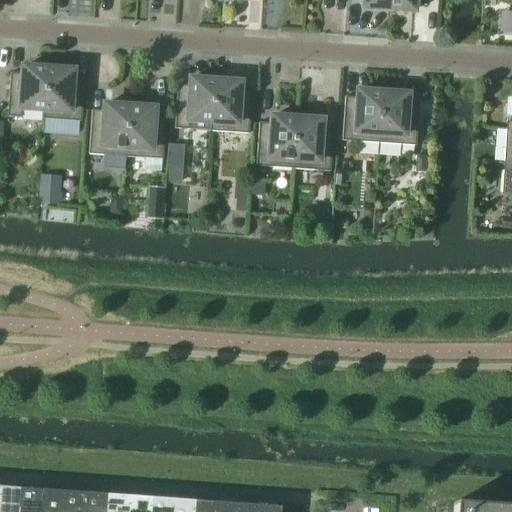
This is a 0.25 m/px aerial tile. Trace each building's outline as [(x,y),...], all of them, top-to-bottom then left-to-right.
[(351,0),(363,1),(363,8),(388,10),(388,0),(351,0)] [(388,0),(388,10),(413,11),(413,5),(425,6),(425,0),(388,0)] [(44,111),(46,69),(21,68),(21,74),(9,73),(6,117),(20,118),(21,109),(44,111)] [(44,111),(43,120),(65,121),(80,122),(80,121),(83,79),(71,78),(72,71),(46,69),(44,111)] [(210,132),(214,81),(189,80),(188,86),(176,85),(173,129),(188,130),(189,121),(210,123),(209,131),(210,132)] [(214,81),(210,132),(248,134),(251,91),(239,90),(239,83),(214,81)] [(378,144),(381,93),(356,92),(356,98),(344,97),(341,141),(378,144)] [(381,93),(378,144),(415,146),(418,103),(406,102),(407,95),(381,93)] [(124,158),(128,107),(103,105),(102,112),(90,111),(87,155),(124,158)] [(128,107),(124,158),(144,159),(144,171),(159,172),(160,160),(161,160),(165,117),(153,116),(153,109),(128,107)] [(292,169),(295,119),(270,117),(270,124),(258,123),(255,167),(292,169)] [(295,119),(292,169),(329,172),(332,128),(320,127),(321,121),(295,119)] [(415,157),(414,172),(424,173),(425,157),(415,157)] [(511,163),(504,163),(501,196),(510,196),(510,201),(511,201),(511,163)] [(250,183),(249,196),(262,197),(263,184),(250,183)] [(112,198),(110,216),(120,217),(122,199),(112,198)] [(149,200),(148,222),(161,223),(162,201),(149,200)] [(236,201),(235,212),(244,213),(245,202),(236,201)] [(317,208),(317,221),(329,221),(329,208),(317,208)] [(0,511),(17,511),(19,489),(0,487),(0,511)] [(39,511),(41,490),(19,489),(17,511),(39,511)] [(61,511),(63,492),(41,490),(39,511),(61,511)] [(83,511),(85,494),(63,492),(61,511),(83,511)] [(104,511),(106,495),(85,494),(83,511),(104,511)] [(126,511),(128,497),(106,495),(104,511),(126,511)] [(148,511),(149,498),(128,497),(126,511),(148,511)] [(169,511),(171,500),(149,498),(148,511),(169,511)] [(191,511),(192,501),(171,500),(169,511),(191,511)] [(213,511),(214,503),(192,501),(191,511),(213,511)] [(234,511),(235,504),(214,503),(213,511),(234,511)]
